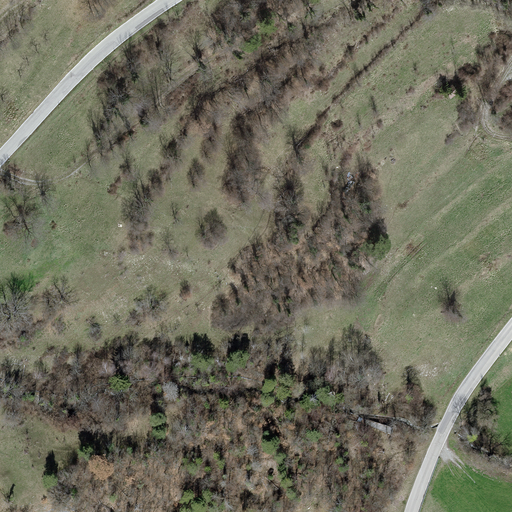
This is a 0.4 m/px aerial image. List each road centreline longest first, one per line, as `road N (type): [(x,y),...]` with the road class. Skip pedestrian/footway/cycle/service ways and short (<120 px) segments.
road 1 (tertiary): [(0,157),(102,47),(169,0)]
road 2 (tertiary): [(511,331),(459,396),(413,511)]
